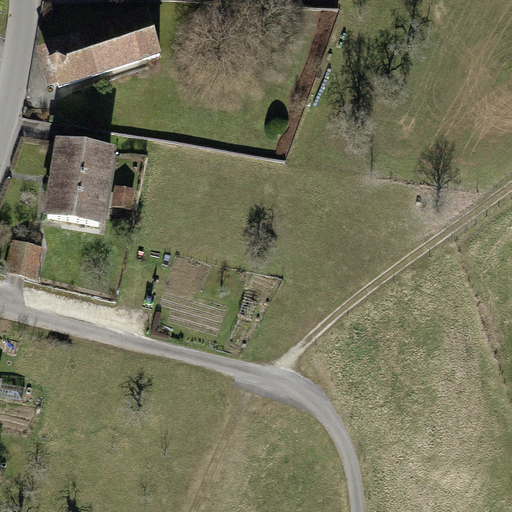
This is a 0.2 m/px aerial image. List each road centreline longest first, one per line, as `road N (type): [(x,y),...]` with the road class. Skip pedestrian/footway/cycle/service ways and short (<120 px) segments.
road 1 (track): [(511,185),(261,377),(195,511)]
road 2 (track): [(0,307),(300,393),(337,428),(355,475),(358,511)]
road 3 (tertiary): [(0,146),(29,0)]
